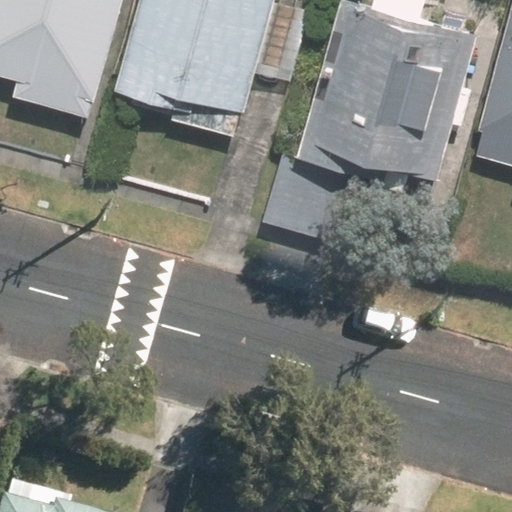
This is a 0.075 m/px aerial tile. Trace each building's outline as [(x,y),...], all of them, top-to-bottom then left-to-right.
[(0,0),(0,68),(34,78),(30,92),(104,113),(136,0),(0,0)] [(152,0),(128,87),(191,106),(187,116),(245,132),(262,69),(302,80),(324,0),(152,0)] [(451,182),(487,36),(427,18),(431,0),(380,0),(378,7),(355,1),(311,158),(283,150),(265,215),(361,242),(377,183),(415,194),(420,172),(451,182)] [(511,46),(489,130),(495,132),(488,154),(511,160),(511,46)] [(1,511),(87,511),(60,504),(57,511),(46,511),(4,500),(1,511)]
